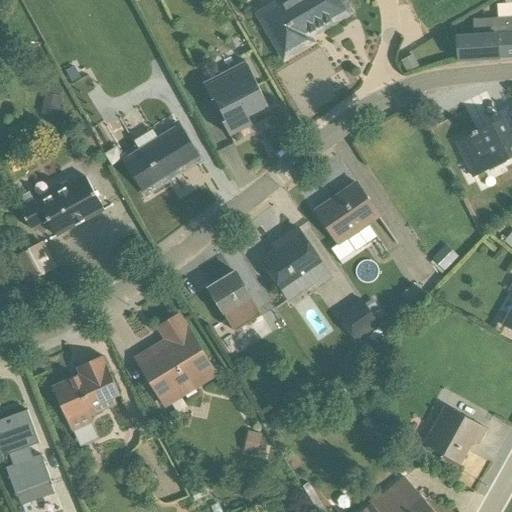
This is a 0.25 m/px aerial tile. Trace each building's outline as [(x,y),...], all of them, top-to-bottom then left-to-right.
[(353,15),(344,0),(278,0),(253,14),(281,63),(282,64),(314,45),(312,40),(353,15)] [(455,37),(456,62),(511,58),(511,18),(473,21),(474,36),(455,37)] [(268,108),(245,62),(202,84),(229,138),(251,126),(246,115),(251,112),(253,116),(268,108)] [(40,115),(58,118),(63,98),(61,98),(62,90),(48,87),(46,94),(44,94),(40,115)] [(198,166),(203,163),(177,121),(155,135),(152,131),(134,142),(137,147),(120,157),(146,200),(151,197),(149,194),(197,164),(198,166)] [(499,122),(455,144),(473,178),(511,158),(511,136),(509,130),(504,132),(499,122)] [(33,200),(18,208),(30,231),(47,222),(56,238),(104,212),(85,177),(69,186),(67,182),(52,189),(54,195),(36,205),(33,200)] [(355,252),(376,238),(368,226),(380,218),(356,184),(315,212),(337,246),(331,250),(339,262),(355,252)] [(317,290),(331,279),(297,229),(282,240),(284,244),(260,260),(288,302),(313,285),(317,290)] [(511,231),(503,242),(511,250),(511,231)] [(15,259),(28,283),(53,269),(40,245),(40,244),(15,259)] [(262,316),(235,270),(205,289),(234,332),(262,316)] [(511,284),(508,292),(511,294),(511,306),(501,326),(511,331),(511,284)] [(378,326),(360,301),(337,317),(355,342),(378,326)] [(218,376),(180,313),(155,328),(162,340),(133,359),(165,409),(218,376)] [(102,357),(75,369),(78,374),(51,386),(72,433),(93,424),(90,417),(116,405),(113,399),(120,396),(102,357)] [(286,386),(295,400),(315,385),(305,372),(286,386)] [(445,407),(423,445),(443,456),(441,460),(458,469),(467,452),(465,450),(470,441),(477,445),(486,430),(445,407)] [(26,411),(0,420),(0,453),(1,457),(8,455),(12,466),(6,469),(21,506),(54,494),(51,486),(52,484),(41,456),(33,458),(30,447),(38,444),(26,411)] [(243,452),(257,455),(263,455),(267,439),(260,438),(261,434),(248,431),(243,452)] [(367,508),(362,511),(433,511),(404,478),(382,496),(380,494),(365,506),(367,508)]
